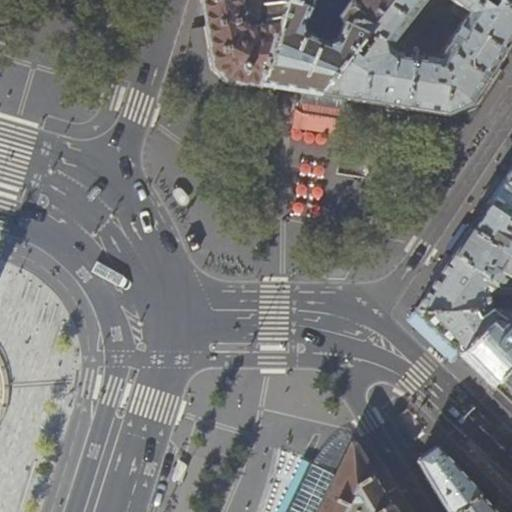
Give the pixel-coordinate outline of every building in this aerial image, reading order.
[(200,0),(213,66),(226,81),(241,83),(256,85),(275,27),(283,0),(200,0)] [(308,9),(311,0),(283,0),(275,27),(256,85),(291,90),(318,95),(352,51),(368,30),(391,0),(348,0),(336,17),(340,25),(334,40),(325,44),(311,38),(303,34),(300,24),(308,9)] [(391,0),(368,30),(376,37),(361,57),(352,51),(318,95),(355,100),(405,108),(414,53),(394,50),(389,46),(425,0),(391,0)] [(511,10),(498,0),(449,0),(454,3),(449,10),(451,13),(462,21),(438,57),(414,53),(405,108),(447,114),(470,104),(478,92),(501,57),(511,40),(511,10)] [(511,0),(498,0),(511,10),(511,0)] [(347,103),(300,96),(295,127),(342,134),(347,103)] [(511,164),(511,165),(503,179),(511,184),(511,164)] [(309,169),(311,172),(317,173),(320,171),(322,171),(322,169),(321,169),(318,165),(311,165),(309,167),(308,167),(307,169),(309,169)] [(495,190),(486,203),(511,220),(511,184),(503,179),(495,190)] [(480,213),(470,227),(511,256),(511,220),(486,203),(480,213)] [(462,240),(453,254),(498,283),(511,283),(511,256),(470,227),(462,240)] [(511,292),(511,283),(498,283),(453,254),(443,268),(426,293),(421,302),(421,303),(415,310),(419,314),(493,310),(493,302),(493,293),(511,292)] [(511,312),(493,310),(419,314),(442,336),(461,354),(493,322),(503,322),(511,330),(511,312)] [(494,387),(511,369),(511,330),(503,322),(493,322),(461,354),(491,384),(494,387)] [(511,369),(494,387),(511,403),(511,369)] [(331,438),(326,442),(321,448),(315,455),(310,464),(284,511),(317,511),(352,442),(357,442),(353,439),(349,436),(343,435),(340,435),(336,436),(331,438)] [(317,511),(401,511),(396,503),(378,474),(357,442),(352,442),(317,511)] [(436,492),(448,511),(456,511),(480,493),(439,449),(437,447),(418,461),(436,492)] [(497,511),(491,505),(480,493),(456,511),(497,511)]
